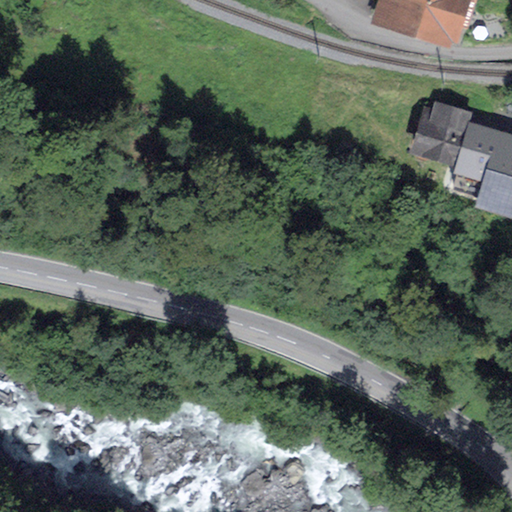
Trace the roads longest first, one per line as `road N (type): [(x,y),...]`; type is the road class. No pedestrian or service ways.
road 1 (secondary): [(511,472),(429,411),(327,356),(226,319),(0,266)]
road 2 (residential): [(305,0),(417,53),(511,52)]
